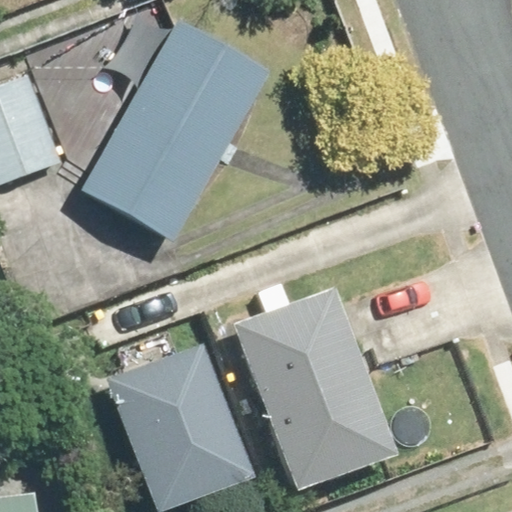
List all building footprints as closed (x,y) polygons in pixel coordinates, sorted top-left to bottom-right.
[(157,27),(61,198),(155,250),(251,80),(157,27)] [(20,81),(0,87),(0,182),(49,166),(20,81)] [(316,292),(215,327),(275,499),(376,465),(316,292)] [(188,352),(89,386),(133,511),(156,511),(234,485),(188,352)] [(22,511),(19,490),(0,492),(0,511),(22,511)]
